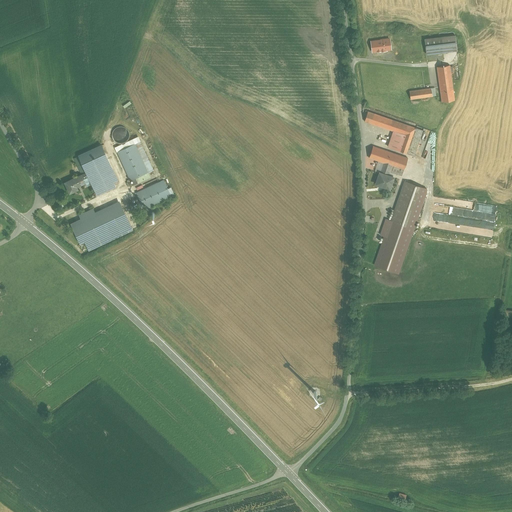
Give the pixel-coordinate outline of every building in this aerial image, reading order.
[(455,35),(425,39),(426,48),(427,54),(457,51),(455,35)] [(391,49),(390,39),(388,39),(381,40),(371,41),(372,52),(376,51),(376,52),(380,51),(387,51),(387,50),(391,49)] [(426,48),(409,51),(411,60),(427,58),(426,54),(427,54),(426,48)] [(437,67),(442,102),(455,100),(451,72),(450,67),(450,65),(437,67)] [(431,88),(409,91),(411,99),(432,96),(431,88)] [(408,125),(368,111),(364,121),(393,131),(404,135),(408,125)] [(404,135),(399,151),(407,154),(416,128),(408,125),(404,135)] [(129,138),(130,135),(129,131),(127,128),(124,127),(121,126),(117,127),(115,129),(113,132),(112,135),(113,139),(115,141),(118,143),(121,144),(125,143),(127,141),(129,138)] [(404,135),(393,131),(388,147),(399,151),(404,135)] [(116,148),(117,152),(135,144),(149,175),(156,172),(140,137),(116,148)] [(135,144),(117,152),(133,185),(150,177),(149,175),(135,144)] [(408,158),(373,146),(369,158),(379,161),(380,161),(380,162),(391,165),(392,166),(391,172),(402,175),(408,158)] [(81,159),(85,157),(84,154),(77,158),(79,163),(83,162),(81,159)] [(391,165),(380,162),(380,161),(379,161),(376,171),(380,173),(376,184),(390,189),(394,177),(388,175),(391,165)] [(109,162),(87,172),(91,180),(98,195),(115,187),(113,184),(113,183),(118,180),(109,162)] [(81,174),(65,182),(70,193),(76,190),(75,187),(85,183),(81,174)] [(148,187),(160,181),(159,178),(146,183),(148,187)] [(422,187),(405,181),(391,221),(408,227),(422,187)] [(159,182),(136,192),(144,210),(167,200),(159,182)] [(135,196),(127,200),(131,210),(139,207),(135,196)] [(484,212),(485,204),(468,201),(467,209),(484,212)] [(121,204),(96,216),(93,208),(79,215),(82,222),(72,227),(80,243),(85,241),(89,250),(133,230),(121,204)] [(487,209),(486,212),(495,214),(496,206),(487,205),(487,209)] [(482,228),(481,236),(492,238),(494,222),(465,217),(464,226),(482,228)]
